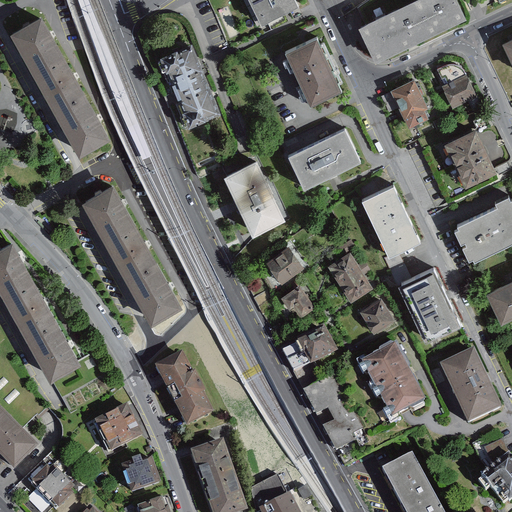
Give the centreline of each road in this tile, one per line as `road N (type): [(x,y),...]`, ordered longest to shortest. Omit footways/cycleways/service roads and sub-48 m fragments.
road 1 (primary): [(354,511),(174,164)]
road 2 (residential): [(362,83),(511,411)]
road 3 (residential): [(0,203),(80,289),(139,388)]
road 4 (primary): [(115,16),(174,164)]
road 5 (unknown): [(182,0),(242,139)]
road 6 (residential): [(186,511),(139,388)]
